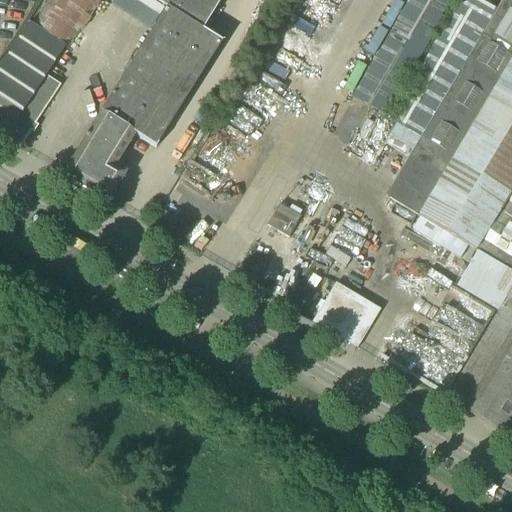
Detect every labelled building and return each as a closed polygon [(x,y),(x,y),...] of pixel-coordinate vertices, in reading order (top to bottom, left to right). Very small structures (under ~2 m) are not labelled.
[(29,24),(0,69),(0,132),(20,145),(59,86),(46,77),(65,49),(68,51),(100,0),(47,0),(31,25),(29,24)] [(108,204),(126,173),(114,166),(134,134),(156,149),(222,43),(202,31),(221,0),(153,0),(166,8),(62,177),(108,204)] [(383,118),(437,25),(451,0),(408,0),(351,99),(383,118)] [(511,2),(508,0),(502,0),(496,10),(476,0),(460,0),(388,121),(419,139),(384,199),(420,220),(412,232),(460,261),(467,248),(476,254),(455,289),(496,314),(511,287),(511,2)] [(290,209),(276,203),(265,224),(279,231),(290,209)] [(148,227),(168,239),(178,221),(158,209),(148,227)] [(312,323),(350,346),(373,307),(335,284),(312,323)] [(511,287),(496,314),(444,401),(467,415),(511,441),(511,287)]
